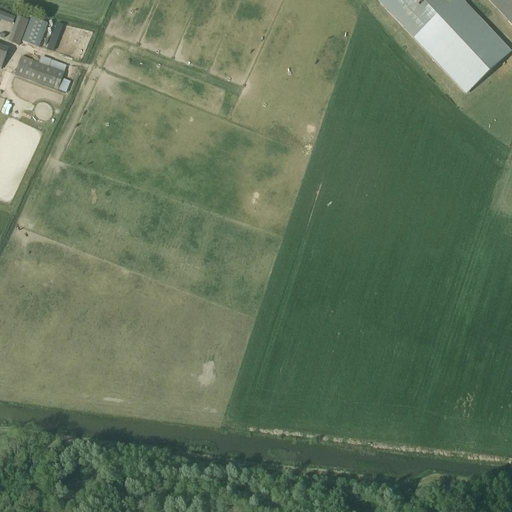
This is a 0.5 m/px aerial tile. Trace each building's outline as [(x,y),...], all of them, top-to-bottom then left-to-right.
[(509,51),(461,0),(377,0),(464,93),(509,51)] [(511,0),(487,0),(496,9),(511,26),(511,0)] [(0,12),(0,20),(12,25),(15,18),(0,12)] [(17,17),(8,43),(19,46),(28,21),(17,17)] [(31,18),(22,43),(39,49),(48,25),(31,18)] [(0,69),(1,70),(8,50),(1,47),(0,48),(0,69)] [(21,57),(14,75),(57,91),(61,79),(63,74),(21,57)]
